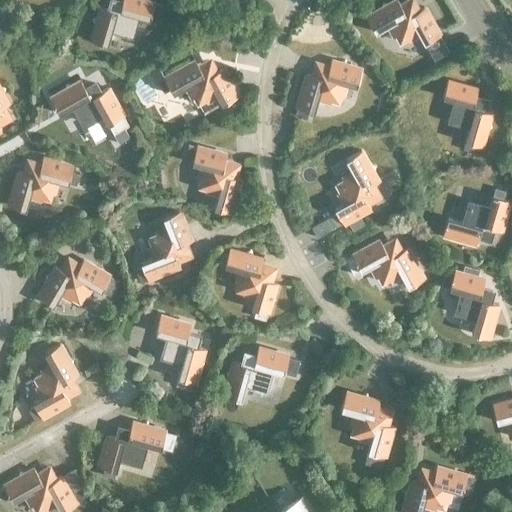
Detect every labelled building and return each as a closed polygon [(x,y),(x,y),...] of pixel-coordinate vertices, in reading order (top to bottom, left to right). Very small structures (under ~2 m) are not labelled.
[(153,7),(154,2),(148,0),(122,0),(122,2),(116,0),(110,0),(108,9),(100,6),(97,16),(92,19),(95,24),(90,40),(107,45),(112,29),(131,34),(137,15),(150,19),(150,18),(157,20),(161,9),(153,7)] [(401,7),(397,0),(395,0),(388,4),(382,2),(381,8),(366,16),(375,32),(390,23),(400,41),(417,31),(424,43),(428,40),(432,47),(443,41),(439,34),(424,6),(416,11),(411,2),(401,7)] [(200,68),(195,60),(187,65),(181,63),(179,69),(164,77),(165,78),(158,82),(164,92),(171,88),(173,93),(188,84),(198,102),(215,92),(222,104),(237,96),(222,68),(214,72),(209,63),(200,68)] [(356,86),(361,69),(331,60),(328,68),(318,66),(315,76),(306,73),(297,107),(314,112),(318,96),(338,101),(343,82),(356,86)] [(477,145),(482,146),(484,136),(490,133),(487,128),(491,112),(482,110),(485,99),(475,97),(478,88),(447,79),(442,96),(455,100),(450,119),(469,125),(465,141),(463,149),(474,152),(477,145)] [(64,90),(50,98),(59,113),(74,105),(84,122),(101,112),(108,124),(112,131),(114,134),(129,126),(127,122),(123,115),(108,88),(100,92),(94,83),(85,88),(81,80),(72,85),(66,84),(64,90)] [(0,129),(1,129),(0,127),(0,119),(6,116),(1,107),(8,103),(4,94),(5,88),(0,86),(0,129)] [(224,163),(227,154),(196,146),(188,144),(185,155),(193,158),(191,163),(204,166),(199,186),(218,191),(213,208),(230,212),(235,197),(240,194),(237,188),(240,178),(231,176),(234,166),(224,163)] [(330,216),(323,220),(329,231),(336,227),(343,223),(371,208),(366,200),(375,195),(370,185),(378,181),(373,172),(375,166),(369,165),(361,150),(346,159),(354,174),(336,184),(346,201),(334,208),(337,212),(330,216)] [(73,166),(42,157),(40,166),(30,163),(27,173),(18,171),(15,180),(10,183),(13,189),(9,205),(25,209),(30,193),(49,198),(55,179),(68,183),(68,182),(76,184),(79,173),(71,171),(73,166)] [(447,217),(442,234),(476,244),(479,235),(489,238),(492,228),(500,230),(509,200),(504,198),(506,191),(495,187),(493,195),(492,195),(488,208),(469,202),(464,222),(447,217)] [(182,243),(191,240),(179,211),(163,217),(168,230),(149,237),(156,256),(141,262),(143,267),(135,270),(139,281),(147,278),(162,272),(168,275),(171,269),(180,265),(176,257),(186,253),(182,243)] [(400,272),(408,287),(423,278),(415,264),(417,258),(411,256),(406,247),(398,252),(393,242),(384,247),(380,240),(352,255),(345,259),(351,270),(358,266),(360,270),(372,264),(382,281),(400,272)] [(263,311),(268,312),(276,282),(268,280),(271,269),(260,267),(263,258),(247,253),(244,248),(238,251),(229,248),(224,265),(241,270),(235,289),(255,295),(251,308),(249,315),(261,319),(263,311)] [(46,282),(38,296),(53,305),(61,290),(79,301),(89,283),(101,290),(108,294),(110,295),(118,281),(110,276),(110,275),(83,259),(78,267),(69,261),(63,270),(56,266),(51,274),(45,276),(46,282)] [(471,333),(488,337),(498,304),(489,301),(492,291),(482,288),(484,279),(454,271),(452,276),(445,274),(441,285),(449,287),(449,288),(462,291),(456,311),(476,316),(471,333)] [(160,315),(155,332),(168,336),(163,355),(182,361),(177,377),(178,377),(176,385),(187,388),(189,380),(194,382),(199,366),(204,363),(201,358),(204,348),(195,346),(198,335),(188,333),(190,324),(160,315)] [(67,358),(59,343),(44,352),(52,367),(35,377),(45,394),(33,401),(35,405),(28,409),(34,420),(41,416),(69,401),(65,393),(74,388),(69,379),(77,374),(72,365),(73,360),(67,358)] [(228,379),(224,395),(241,399),(246,383),(265,388),(270,369),(283,373),(284,372),(291,374),(295,375),(300,360),(288,356),(258,347),(255,356),(245,353),(242,363),(234,361),(231,370),(225,373),(228,379)] [(377,410),(379,401),(370,398),(367,393),(361,396),(345,391),(340,408),(357,413),(351,432),(371,438),(367,451),(372,452),(370,460),(382,463),(384,455),(384,456),(393,425),(384,423),(387,413),(377,410)] [(511,398),(492,404),(497,421),(510,418),(511,427),(511,398)] [(161,448),(166,431),(156,428),(153,422),(147,425),(132,421),(129,430),(119,427),(116,437),(108,435),(99,465),(104,467),(102,474),(113,478),(116,470),(120,457),(139,462),(144,443),(161,448)] [(420,482),(412,479),(409,489),(404,492),(407,497),(402,511),(420,511),(424,502),(443,507),(448,488),(461,491),(463,486),(471,489),(474,477),(466,475),(466,474),(436,466),(433,474),(423,472),(420,482)] [(76,503),(61,475),(53,480),(48,471),(39,476),(34,468),(25,473),(19,471),(18,477),(3,485),(4,486),(0,487),(0,495),(3,500),(10,496),(12,501),(27,492),(37,510),(54,500),(61,511),(76,503)] [(276,511),(308,511),(300,498),(277,511),(276,511),(277,511),(276,511)]
